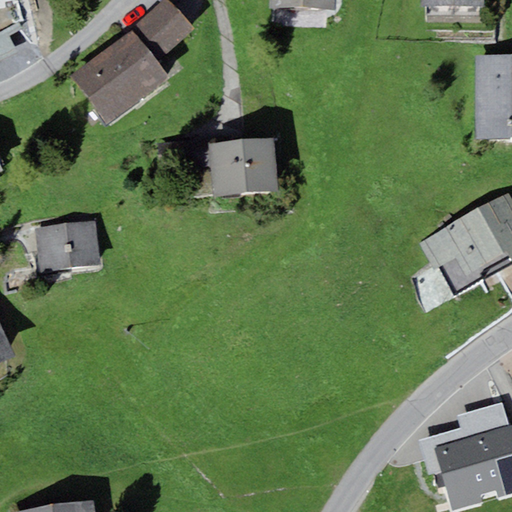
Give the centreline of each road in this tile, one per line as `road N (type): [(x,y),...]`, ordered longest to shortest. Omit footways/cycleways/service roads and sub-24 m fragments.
road 1 (residential): [(511,333),(407,418),(340,511)]
road 2 (residential): [(0,95),(126,0)]
